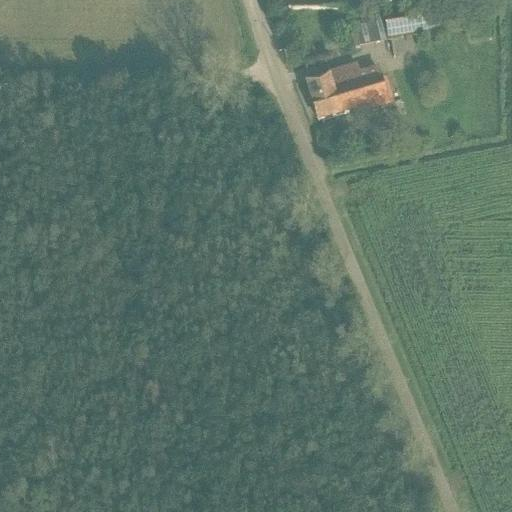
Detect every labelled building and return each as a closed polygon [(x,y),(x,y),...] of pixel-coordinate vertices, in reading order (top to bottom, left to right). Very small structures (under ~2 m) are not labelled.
[(425,9),(381,17),(387,38),(426,32),(425,9)] [(381,17),(348,26),(355,52),(388,43),(387,38),(381,17)] [(492,20),(471,20),(471,38),(492,38),(492,20)] [(485,58),(492,52),(486,46),(480,53),(485,58)] [(306,83),(317,124),(400,102),(393,79),(382,82),(379,69),(359,74),(356,64),(326,72),(328,78),(306,83)]
